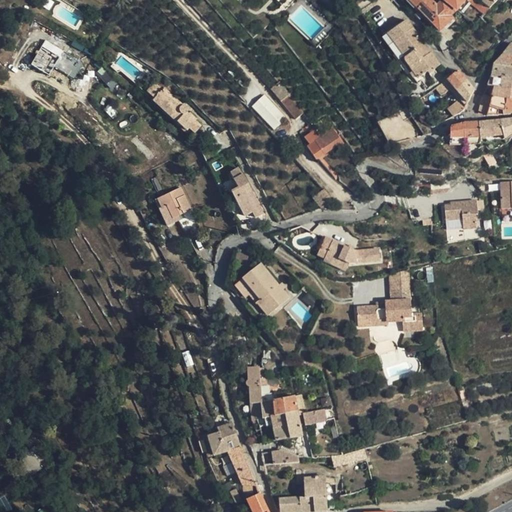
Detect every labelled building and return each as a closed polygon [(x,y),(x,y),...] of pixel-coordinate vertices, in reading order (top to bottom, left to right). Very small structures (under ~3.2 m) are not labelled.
[(427,0),(412,0),(410,2),(441,37),(472,8),(486,19),(502,0),(486,0),(483,5),(474,0),(436,0),(432,3),(427,0)] [(408,21),(385,38),(416,80),(439,65),(408,21)] [(31,65),(50,75),(63,50),(44,40),(31,65)] [(511,56),(504,54),(493,65),(511,67),(511,56)] [(511,67),(493,65),(491,76),(511,78),(511,83),(511,85),(511,84),(511,67)] [(458,72),(436,88),(442,94),(453,86),(465,101),(474,90),(458,72)] [(511,78),(491,76),(488,85),(495,87),(511,88),(511,84),(511,85),(511,83),(511,78)] [(265,94),(251,79),(239,92),(252,106),(265,95),(265,94)] [(271,87),(281,101),(289,94),(278,81),(271,87)] [(169,82),(164,88),(175,98),(180,92),(169,82)] [(147,91),(154,98),(164,88),(160,85),(159,86),(155,83),(147,91)] [(511,112),(511,88),(495,87),(488,85),(483,96),(478,114),(487,115),(498,115),(511,115),(511,113),(511,112)] [(182,106),(175,98),(164,88),(154,98),(153,99),(186,130),(188,128),(194,133),(201,125),(195,119),(196,118),(190,112),(188,113),(187,112),(187,111),(188,110),(187,108),(187,107),(186,106),(184,106),(182,106)] [(303,113),(289,94),(281,101),(296,119),(303,113)] [(287,119),(265,95),(252,106),(275,130),(287,119)] [(447,111),(454,116),(464,109),(457,102),(447,111)] [(511,119),(504,122),(460,124),(452,131),(453,143),(466,144),(465,137),(506,138),(511,134),(511,119)] [(311,145),(320,157),(342,142),(333,129),(323,136),(318,129),(308,136),(313,143),(311,145)] [(317,160),(320,157),(311,145),(308,147),(317,160)] [(483,154),(489,166),(496,163),(490,151),(483,154)] [(244,216),(246,215),(252,212),(255,217),(255,218),(263,213),(239,168),(230,173),(237,187),(230,191),(244,216)] [(163,189),(157,176),(151,179),(157,192),(163,189)] [(511,182),(501,183),(502,211),(511,210),(511,182)] [(155,199),(167,226),(180,220),(178,216),(191,210),(180,188),(155,199)] [(484,199),(445,203),(444,219),(463,218),(463,227),(478,229),(475,207),(482,207),(484,199)] [(249,220),(255,217),(252,212),(246,215),(249,220)] [(317,255),(325,258),(338,264),(340,260),(349,264),(381,261),(379,249),(356,251),(325,237),(317,255)] [(346,271),(349,264),(340,260),(338,264),(325,258),(324,261),(346,271)] [(261,300),(257,303),(268,316),(289,298),(261,264),(243,278),(261,300)] [(261,300),(243,278),(235,285),(245,298),(249,294),(256,303),(257,303),(261,300)] [(385,306),(376,306),(357,307),(358,321),(377,320),(377,326),(386,325),(386,323),(403,321),(403,332),(423,331),(422,314),(412,315),(410,290),(393,291),(394,301),(385,302),(385,306)] [(302,299),(313,309),(316,305),(317,306),(321,302),(309,292),(302,299)] [(299,332),(302,330),(297,324),(294,326),(299,332)] [(296,339),(293,342),(298,348),(307,335),(303,330),(302,330),(299,332),(294,336),(296,339)] [(182,352),(186,367),(193,365),(189,350),(182,352)] [(257,436),(259,444),(264,443),(258,421),(263,419),(261,404),(261,394),(261,387),(260,367),(248,368),(249,380),(250,380),(251,405),(253,421),(257,436)] [(268,395),(268,392),(261,394),(261,404),(274,401),(277,401),(275,392),(272,393),(272,394),(268,395)] [(277,401),(274,401),(275,416),(285,414),(298,412),(305,410),(302,395),(295,397),(277,401)] [(273,425),(274,428),(287,426),(285,414),(275,416),(274,401),(261,404),(263,419),(266,418),(268,426),(273,425)] [(327,420),(325,409),(318,411),(303,413),(305,425),(327,420)] [(290,439),(303,437),(298,414),(298,412),(285,414),(287,426),(274,428),(277,441),(284,440),(290,439)] [(233,422),(229,424),(217,428),(219,432),(208,435),(214,456),(228,451),(241,447),(233,422)] [(243,485),(255,481),(241,447),(228,451),(243,485)] [(348,463),(367,458),(365,449),(346,455),(348,463)] [(272,451),(274,464),(300,462),(299,457),(299,456),(296,456),(282,450),(277,451),(272,451)] [(348,463),(346,455),(344,456),(332,457),(334,467),(342,465),(348,463)] [(279,499),(280,509),(280,511),(324,511),(327,511),(326,484),(325,478),(325,477),(304,478),(304,483),(305,493),(305,497),(301,497),(279,499)] [(243,502),(242,502),(236,489),(230,492),(237,505),(243,502)] [(268,511),(260,494),(247,500),(252,511),(268,511)]
